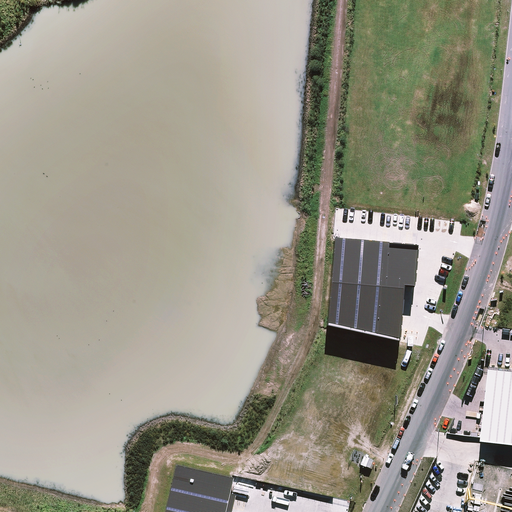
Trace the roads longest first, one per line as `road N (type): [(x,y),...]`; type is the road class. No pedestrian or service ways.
road 1 (track): [(341,0),(314,320),(250,454),(182,451),(164,459),(147,511)]
road 2 (unclassified): [(378,511),(479,287),(511,142)]
